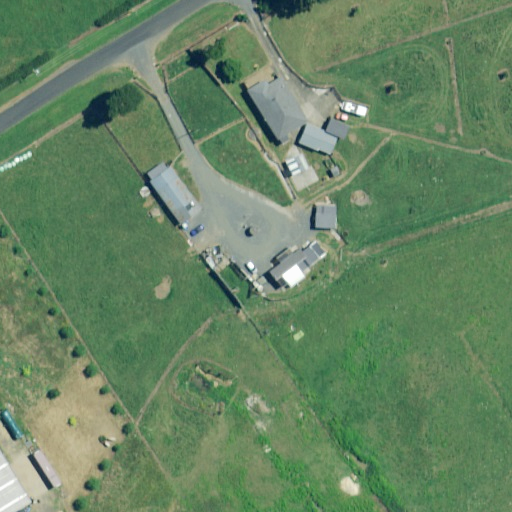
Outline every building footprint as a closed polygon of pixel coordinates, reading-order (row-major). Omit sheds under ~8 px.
[(297,102),(279,73),(247,93),(277,141),(309,121),(297,102)] [(338,137),(307,125),(300,143),(331,155),(338,137)] [(310,169),(303,153),(286,162),(293,178),(310,169)] [(185,186),(171,167),(149,182),(180,225),(195,214),(178,191),(185,186)] [(257,287),(237,261),(223,272),(251,308),(281,286),(278,282),(288,274),(281,264),(266,275),(269,279),(257,287)]
